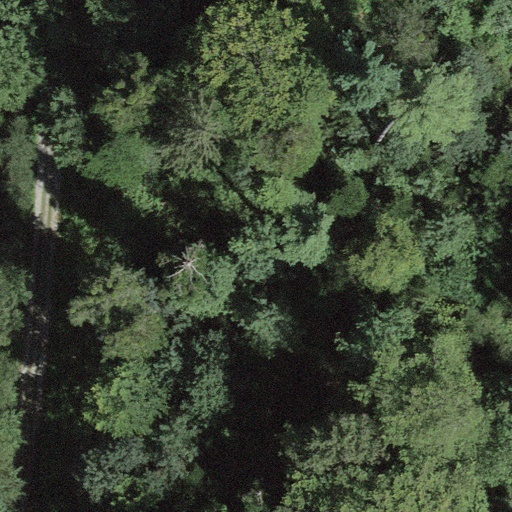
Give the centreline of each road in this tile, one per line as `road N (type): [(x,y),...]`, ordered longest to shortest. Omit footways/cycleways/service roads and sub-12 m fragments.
road 1 (track): [(64,0),(15,511)]
road 2 (track): [(511,436),(412,511)]
